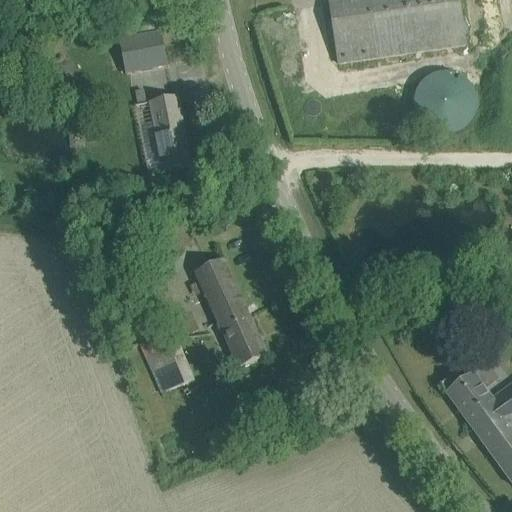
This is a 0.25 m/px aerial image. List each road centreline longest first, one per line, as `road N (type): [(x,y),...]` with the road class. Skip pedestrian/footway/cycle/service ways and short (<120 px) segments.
road 1 (unclassified): [(490,511),(352,335),(268,162),(222,0)]
road 2 (track): [(270,167),(511,164)]
